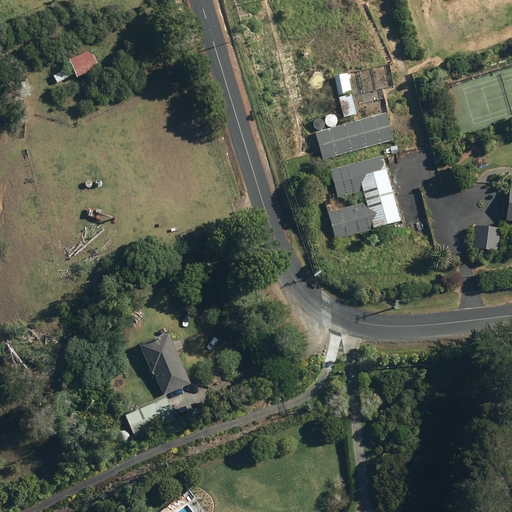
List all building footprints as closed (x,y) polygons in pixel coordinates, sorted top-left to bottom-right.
[(98,70),(90,51),(67,62),(70,68),(52,76),(56,85),(73,77),(75,81),(98,70)] [(345,76),(330,80),(341,119),(356,115),(345,76)] [(340,125),(313,132),(320,160),(393,142),(386,114),(340,125)] [(400,223),(381,157),(327,172),(335,198),(322,202),(333,242),(400,223)] [(511,191),(505,190),(502,221),(511,222),(511,191)] [(502,231),(471,227),(468,252),(499,256),(502,231)] [(166,334),(137,348),(161,398),(190,384),(166,334)] [(151,407),(123,418),(132,439),(160,428),(151,407)]
